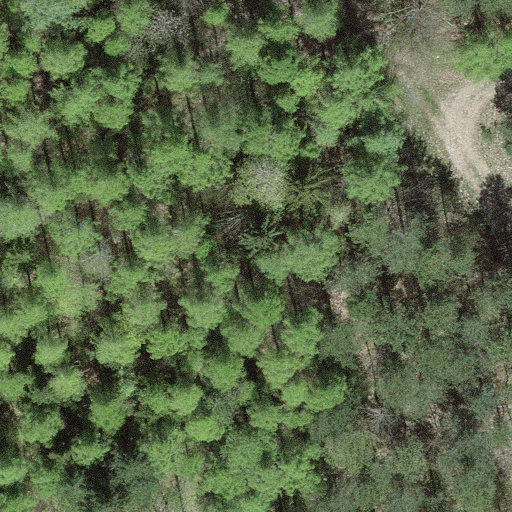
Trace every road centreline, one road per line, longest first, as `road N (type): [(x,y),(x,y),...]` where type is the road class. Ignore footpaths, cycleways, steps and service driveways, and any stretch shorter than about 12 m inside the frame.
road 1 (track): [(511,210),(460,168),(448,128),(458,98),(511,65)]
road 2 (track): [(347,0),(370,10),(448,128)]
